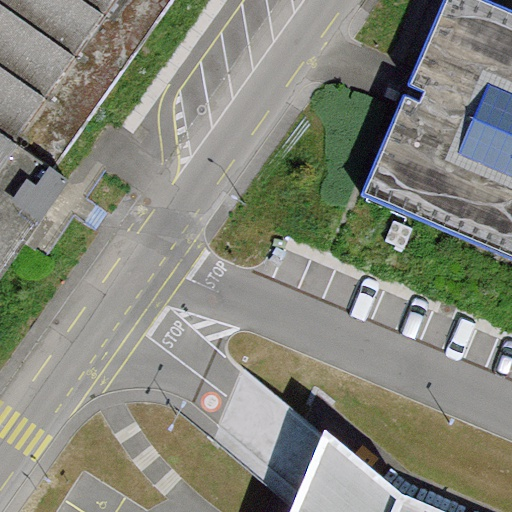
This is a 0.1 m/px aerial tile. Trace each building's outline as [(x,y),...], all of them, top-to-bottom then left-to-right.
[(0,0),(0,124),(28,145),(127,0),(0,0)] [(178,0),(127,0),(28,145),(61,168),(178,0)] [(511,10),(487,0),(447,0),(418,67),(433,73),(414,120),(398,114),(361,196),(511,258),(511,10)] [(0,184),(28,145),(0,124),(0,184)] [(61,168),(28,145),(0,184),(0,295),(81,181),(61,168)] [(270,511),(480,511),(310,424),(291,467),(270,511)]
